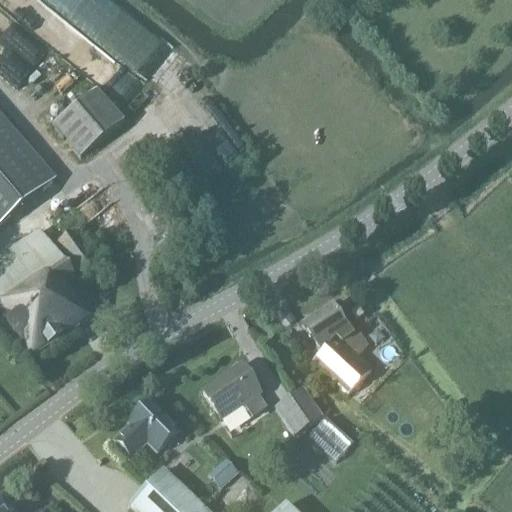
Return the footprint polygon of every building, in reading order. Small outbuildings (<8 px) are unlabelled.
[(0,16),(0,39),(8,47),(19,34),(0,16)] [(24,39),(13,50),(30,68),(41,57),(24,39)] [(52,128),(80,161),(123,125),(98,95),(85,105),(83,103),(52,128)] [(0,230),(54,184),(0,120),(0,230)] [(68,288),(75,283),(79,280),(97,267),(74,235),(51,250),(39,233),(0,258),(0,320),(30,362),(77,331),(76,329),(91,319),(68,288)] [(331,308),(329,310),(326,307),(316,314),(317,318),(301,328),(313,346),(320,356),(312,365),(348,398),(370,375),(353,358),(366,350),(356,334),(351,338),(331,308)] [(260,397),(241,368),(222,380),(224,382),(202,397),(220,424),(243,408),(252,420),(266,411),(257,399),(260,397)] [(294,439),(322,419),(303,391),(274,411),(294,439)] [(130,429),(114,445),(131,462),(147,447),(157,457),(178,435),(149,406),(128,427),(130,429)] [(325,421),(308,440),(335,465),(352,446),(325,421)] [(202,511),(163,474),(129,509),(132,511),(202,511)]
